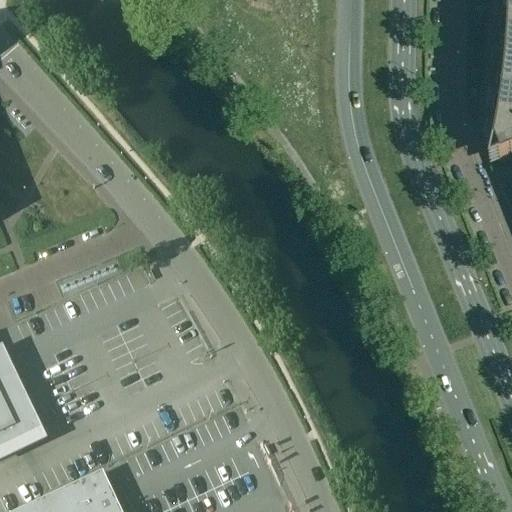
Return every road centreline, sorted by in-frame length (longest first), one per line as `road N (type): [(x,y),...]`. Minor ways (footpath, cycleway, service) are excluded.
road 1 (residential): [(326,511),(258,374),(179,254),(0,49)]
road 2 (tertiary): [(350,0),(352,117),(368,173),(501,511)]
road 3 (tertiary): [(511,425),(412,171),(403,0)]
road 4 (residential): [(511,280),(448,117),(446,0)]
